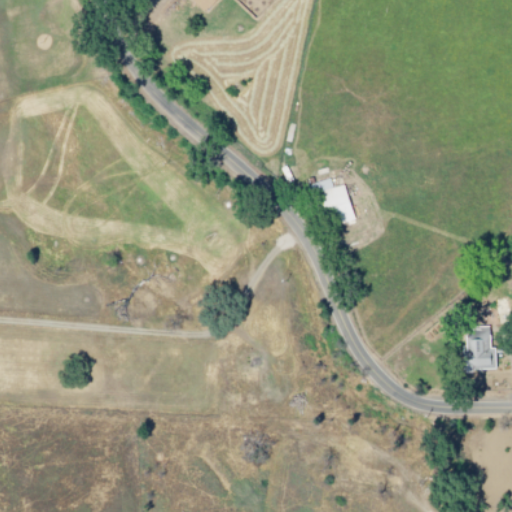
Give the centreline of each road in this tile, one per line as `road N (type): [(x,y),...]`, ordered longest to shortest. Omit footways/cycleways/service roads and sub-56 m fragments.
road 1 (residential): [(511,408),(432,406),(381,375),(356,341),(299,206),(159,93),(102,0)]
road 2 (track): [(427,511),(403,471),(349,432),(291,415),(229,410),(153,420),(136,443),(131,474),(138,503)]
